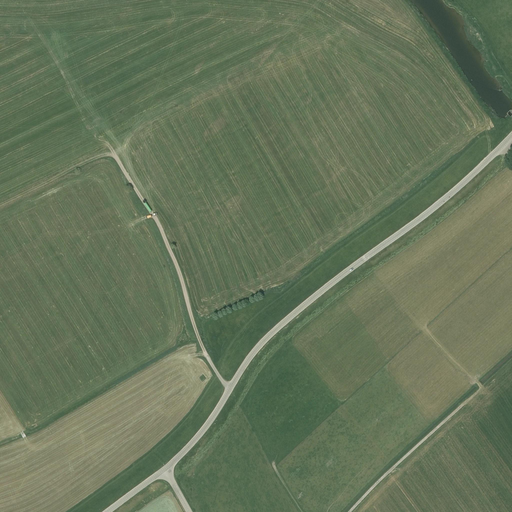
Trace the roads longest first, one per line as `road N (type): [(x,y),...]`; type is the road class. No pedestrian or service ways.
road 1 (tertiary): [(167,468),(264,340),(420,220),(511,136)]
road 2 (track): [(231,388),(197,336),(168,245),(113,155),(0,203)]
